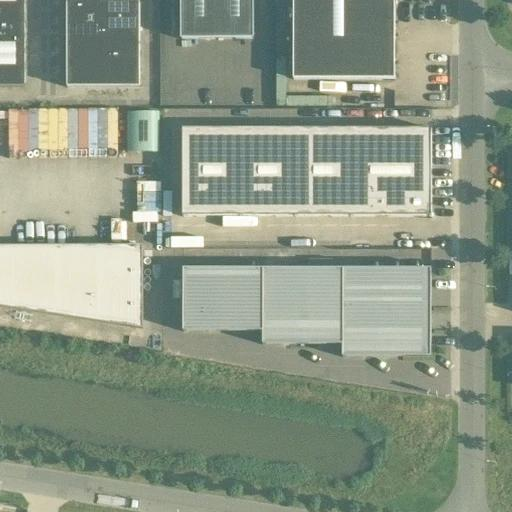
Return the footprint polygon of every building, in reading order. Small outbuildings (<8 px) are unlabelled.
[(0,0),(0,88),(25,88),(25,0),(0,0)] [(66,0),(67,88),(140,88),(139,0),(66,0)] [(181,0),(183,41),(254,39),(253,0),(181,0)] [(293,0),(293,80),(395,81),(395,1),(431,1),(431,0),(293,0)] [(128,114),(128,152),(159,152),(159,114),(128,114)] [(182,217),(431,217),(431,130),(183,130),(182,217)] [(0,307),(143,330),(143,246),(0,246),(0,307)] [(431,358),(431,270),(183,270),(183,332),(262,332),(262,346),(342,346),(342,358),(431,358)]
